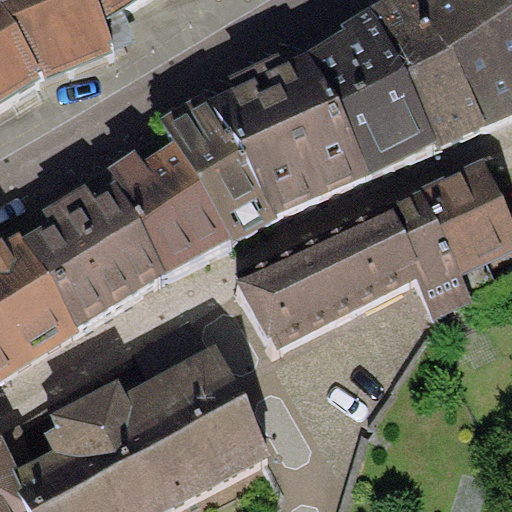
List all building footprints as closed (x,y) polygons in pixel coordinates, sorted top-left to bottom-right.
[(101,28),(148,0),(0,0),(0,115),(42,89),(115,61),(101,28)] [(511,0),(438,0),(415,19),(483,136),(511,122),(511,0)] [(409,10),(373,29),(436,158),(483,136),(415,19),(409,10)] [(351,57),(313,77),(339,125),(369,186),(436,158),(373,29),(344,45),(351,57)] [(213,125),(247,182),(339,125),(313,77),(286,91),(278,76),(234,99),(241,111),(213,125)] [(213,125),(171,149),(204,204),(232,252),(275,228),(247,182),(213,125)] [(247,182),(275,228),(369,186),(339,125),(247,182)] [(114,206),(138,245),(204,204),(171,149),(114,206)] [(423,216),(453,270),(511,247),(511,238),(484,185),(423,216)] [(138,245),(165,285),(232,252),(204,204),(138,245)] [(54,240),(29,254),(51,294),(75,338),(165,285),(138,245),(114,206),(93,218),(86,205),(47,229),(54,240)] [(381,235),(410,289),(419,285),(453,270),(423,216),(381,235)] [(239,303),(271,362),(340,325),(410,289),(381,235),(239,303)] [(0,323),(51,294),(29,254),(0,270),(0,323)] [(472,317),(476,314),(453,270),(419,285),(441,333),(472,317)] [(0,323),(0,383),(75,338),(51,294),(0,323)] [(139,355),(115,370),(126,389),(149,374),(139,355)] [(32,488),(12,499),(19,511),(190,511),(267,469),(270,468),(228,389),(137,438),(119,405),(56,439),(61,447),(48,454),(58,474),(32,488)] [(0,455),(0,475),(12,499),(32,488),(11,449),(0,455)] [(19,511),(12,499),(0,475),(0,511),(19,511)]
